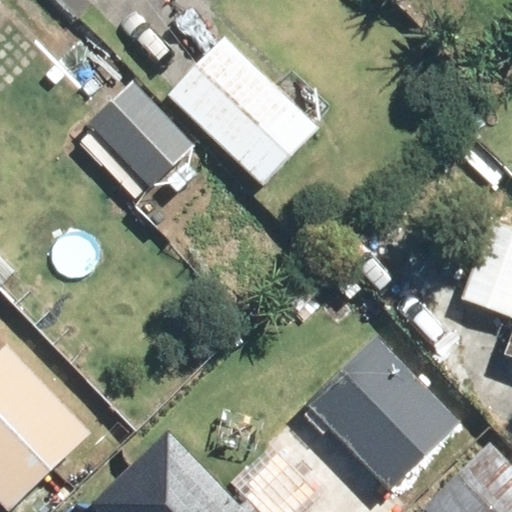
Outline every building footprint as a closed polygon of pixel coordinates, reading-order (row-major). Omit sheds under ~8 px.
[(242,32),(176,89),(262,186),(327,128),(242,32)] [(126,78),(88,114),(155,182),(193,145),(126,78)] [(511,314),(511,222),(495,217),(466,299),(511,314)] [(0,479),(19,499),(104,416),(20,332),(0,351),(0,479)] [(393,332),(312,403),(388,490),(470,419),(393,332)] [(251,511),(174,434),(105,502),(115,511),(251,511)] [(511,511),(511,442),(505,436),(433,511),(511,511)]
